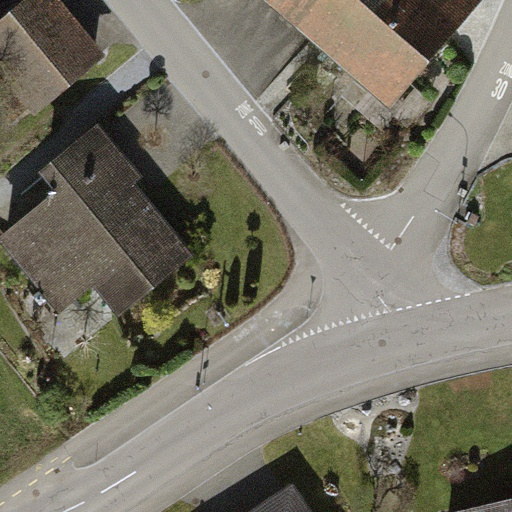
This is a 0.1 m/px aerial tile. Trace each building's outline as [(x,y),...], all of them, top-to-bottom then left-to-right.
[(99,54),(53,0),(34,0),(0,29),(0,62),(37,106),(99,54)] [(294,0),(350,44),(384,0),(294,0)] [(384,0),(350,44),(410,90),(480,0),(384,0)] [(133,323),(213,263),(110,127),(0,209),(0,228),(70,320),(108,291),(133,323)] [(327,511),(307,481),(262,511),(327,511)]
